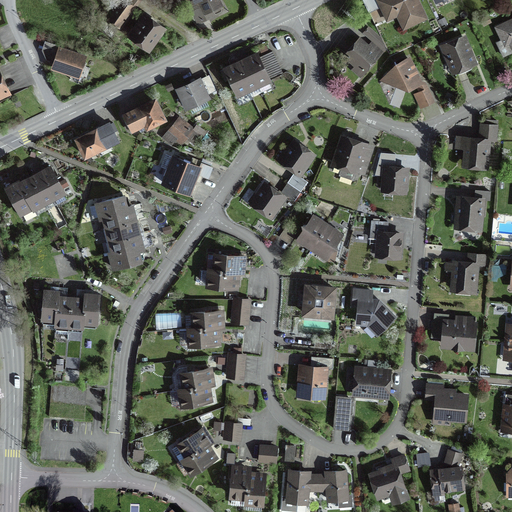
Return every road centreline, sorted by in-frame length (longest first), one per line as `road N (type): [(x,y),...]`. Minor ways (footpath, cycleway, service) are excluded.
road 1 (residential): [(424,133),(402,411),(372,445),(325,446),(277,412),(266,384),(273,272),(256,244),(204,213)]
road 2 (residential): [(204,213),(129,327),(112,480)]
road 3 (secondary): [(59,119),(293,8)]
road 4 (secondary): [(0,283),(12,353),(11,477)]
road 5 (residential): [(314,96),(264,130),(204,213)]
road 6 (residential): [(59,119),(9,0)]
